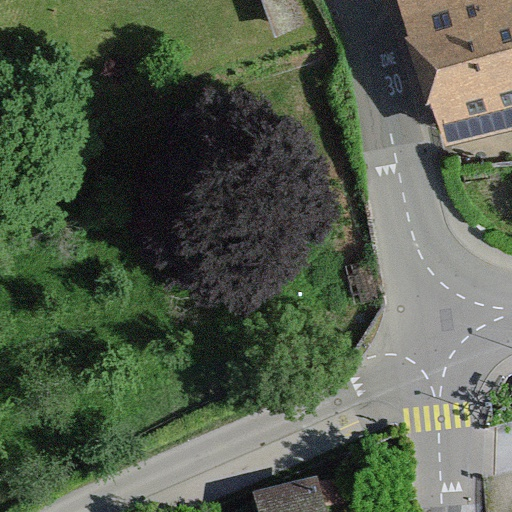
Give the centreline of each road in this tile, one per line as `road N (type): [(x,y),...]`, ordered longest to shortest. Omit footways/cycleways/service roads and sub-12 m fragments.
road 1 (residential): [(114,511),(440,323)]
road 2 (tertiary): [(440,323),(355,0)]
road 3 (residential): [(443,511),(440,323)]
